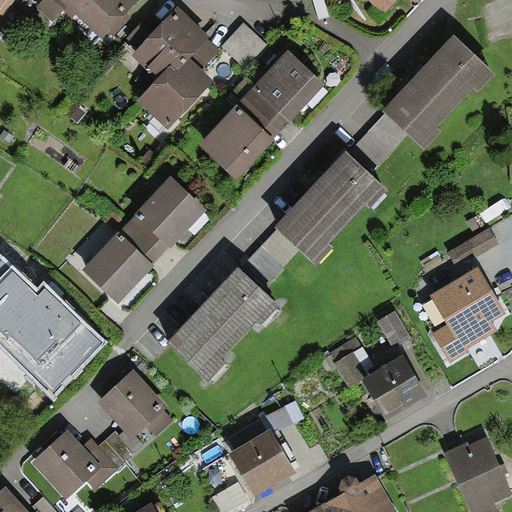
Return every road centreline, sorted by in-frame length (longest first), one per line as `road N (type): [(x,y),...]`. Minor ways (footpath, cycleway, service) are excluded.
road 1 (residential): [(133,329),(443,0)]
road 2 (residential): [(511,365),(256,511)]
